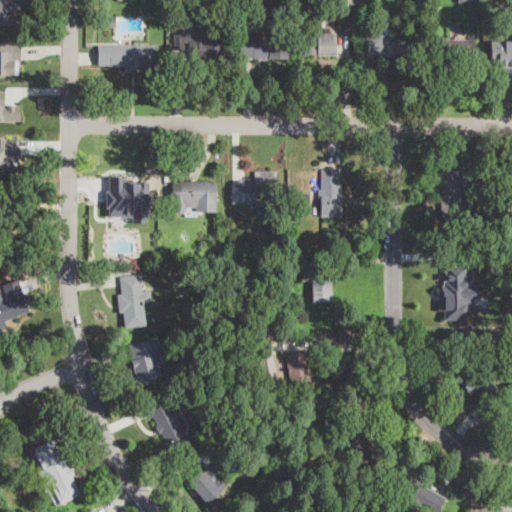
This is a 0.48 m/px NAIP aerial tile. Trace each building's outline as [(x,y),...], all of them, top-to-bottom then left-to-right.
[(21,0),(21,7),(21,14),(17,14),(17,25),(0,25),(0,0),(21,0)] [(186,7),(175,8),(174,0),(187,0),(187,7),(186,7)] [(283,0),(283,8),(272,8),(272,0),(283,0)] [(117,17),(116,27),(105,27),(106,17),(117,17)] [(205,28),(205,39),(222,39),(222,59),(188,59),(188,48),(183,48),(183,50),(174,50),(174,33),(190,33),(190,37),(193,37),(193,28),(205,28)] [(413,35),(413,54),(395,54),(395,57),(379,57),(379,55),(367,55),(367,35),(385,35),(385,28),(395,28),(395,35),(413,35)] [(288,40),(288,59),(253,58),(253,57),(240,57),(240,53),(241,30),(262,31),(262,37),(270,38),(270,40),(288,40)] [(336,53),(336,56),(318,56),(318,55),(305,55),(305,35),(336,35),(336,53)] [(476,37),(476,44),(476,61),(433,60),(433,39),(468,40),(469,37),(476,37)] [(511,66),(491,66),(491,40),(511,40),(511,66)] [(0,42),(0,73),(18,73),(18,42),(0,42)] [(158,47),(157,67),(142,67),(142,72),(125,72),(125,66),(99,66),(99,45),(158,46),(158,47)] [(0,91),(0,119),(20,120),(20,104),(2,104),(3,91),(0,91)] [(0,169),(8,169),(9,157),(18,157),(18,137),(0,137),(0,169)] [(341,183),(341,199),(340,217),(319,216),(320,199),(317,199),(318,189),(320,189),(321,169),(339,170),(338,183),(341,183)] [(461,204),(461,217),(441,217),(442,170),(461,170),(461,204)] [(276,172),(276,204),(268,203),(268,213),(258,213),(258,204),(232,203),(232,184),(255,184),(255,172),(276,172)] [(109,174),(109,190),(106,190),(106,206),(109,207),(109,216),(132,216),(132,222),(147,222),(148,180),(126,180),(126,175),(109,174)] [(216,183),(216,212),(196,212),(196,208),(186,208),(186,211),(173,211),(173,183),(216,183)] [(9,258),(0,261),(0,251),(6,250),(9,258)] [(467,309),(447,309),(447,283),(449,283),(448,270),(451,270),(451,258),(466,257),(467,309)] [(329,264),(329,267),(332,266),(332,301),(313,302),(312,279),(304,279),(303,264),(312,263),(312,258),(329,258),(329,264)] [(491,269),(487,270),(487,262),(494,261),(495,269),(491,269)] [(141,276),(142,291),(150,290),(151,302),(144,303),(146,325),(124,327),(123,312),(119,313),(118,295),(121,294),(119,277),(141,275),(141,276)] [(24,293),(31,312),(5,322),(7,328),(0,330),(0,293),(2,300),(7,298),(3,285),(18,279),(24,293)] [(189,297),(179,297),(179,288),(189,288),(189,297)] [(271,317),(269,327),(263,326),(265,316),(271,317)] [(161,379),(139,386),(127,345),(130,344),(161,336),(165,352),(154,355),(161,379)] [(208,350),(199,352),(196,342),(205,339),(208,350)] [(312,390),(293,393),(287,355),(306,352),(312,390)] [(471,361),(482,372),(488,366),(496,374),(490,380),(503,393),(490,407),(475,393),(473,395),(464,385),(466,383),(457,374),(471,361)] [(273,400),(259,403),(257,393),(271,390),(273,400)] [(164,396),(171,408),(177,405),(183,418),(177,420),(190,445),(169,456),(165,447),(163,444),(166,442),(161,433),(159,434),(155,427),(158,426),(153,417),(150,419),(144,406),(164,396)] [(379,449),(367,464),(342,443),(355,428),(379,449)] [(70,473),(81,495),(62,504),(52,485),(45,489),(37,473),(44,469),(34,449),(54,439),(70,473)] [(218,468),(224,475),(226,478),(216,486),(221,492),(207,504),(189,482),(203,470),(204,471),(214,463),(218,468)] [(446,498),(438,511),(429,511),(419,506),(417,511),(406,504),(408,500),(395,493),(405,474),(422,483),(421,484),(446,498)]
